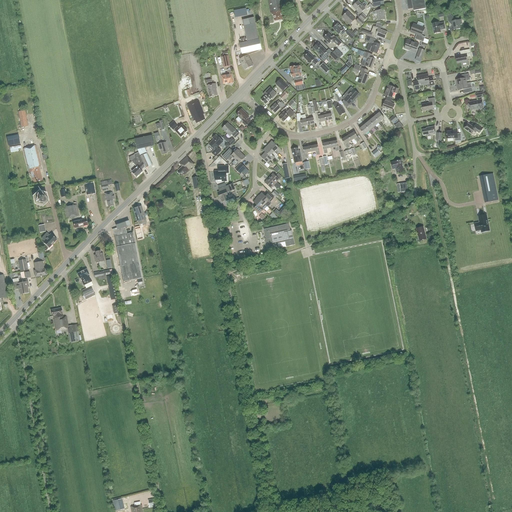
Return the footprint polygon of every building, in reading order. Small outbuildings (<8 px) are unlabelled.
[(284,17),(287,17),(286,13),(284,13),(283,9),(284,9),(282,0),(267,0),(271,13),(272,15),(273,15),(274,21),(284,19),(284,17)] [(413,11),(426,9),(424,0),(406,0),(409,9),(413,9),(413,11)] [(363,22),(367,18),(362,14),(361,13),(365,9),(358,1),(352,7),(361,15),(359,17),(363,22)] [(237,17),(250,15),(249,8),(236,9),(237,17)] [(378,21),(385,19),(383,10),(375,11),(375,14),(377,14),(378,21)] [(350,25),(355,19),(348,11),(342,17),(350,25)] [(460,29),(459,25),(462,24),(461,20),(458,20),(454,21),(454,18),(450,14),(447,15),(448,22),(452,21),(453,30),(460,29)] [(242,21),(246,38),(240,39),(240,43),(239,44),(242,55),(242,54),(243,58),(239,59),(240,61),(240,62),(240,64),(242,64),(245,70),(253,66),(248,55),(247,53),(261,50),(259,39),(254,18),(242,21)] [(361,26),(364,23),(359,18),(356,21),(361,26)] [(442,30),(445,29),(444,23),(439,24),(439,22),(432,24),(434,34),(441,32),(440,30),(442,29),(442,30)] [(341,36),(345,32),(343,30),(344,29),(338,23),(333,28),(339,34),(341,36)] [(423,42),(425,37),(422,36),(424,28),(413,24),(410,32),(416,34),(415,39),(423,42)] [(373,26),(371,33),(361,29),(360,33),(376,39),(377,36),(385,39),(387,32),(378,29),(379,28),(373,26)] [(355,36),(353,33),(352,33),(349,29),(345,33),(352,39),(355,36)] [(336,37),(335,37),(333,35),(332,37),(328,33),(323,38),(329,44),(331,42),(332,43),(333,43),(334,42),(338,46),(342,43),(336,37)] [(365,41),(369,43),(366,49),(370,51),(377,54),(380,45),(375,43),(376,40),(367,36),(365,41)] [(416,53),(419,44),(407,40),(404,48),(416,53)] [(329,54),(324,49),(318,43),(313,48),(317,51),(316,52),(318,54),(319,53),(322,57),(320,59),(324,63),(329,58),(327,56),(329,54)] [(419,48),(416,56),(422,58),(425,50),(419,48)] [(333,52),(339,59),(343,55),(337,49),(333,52)] [(467,57),(471,56),(469,49),(460,51),(461,55),(456,56),(458,63),(468,61),(467,57)] [(330,55),(335,61),(336,60),(340,63),(342,61),(333,52),(330,55)] [(361,65),(364,66),(371,69),(375,59),(371,58),(372,55),(365,52),(363,57),(367,59),(366,62),(363,61),(362,61),(361,65)] [(315,65),(318,62),(315,59),(308,53),(304,57),(307,61),(309,64),(309,63),(310,64),(312,62),(315,65)] [(228,55),(221,57),(223,67),(231,66),(228,55)] [(320,66),(326,73),(327,72),(328,73),(330,72),(329,71),(330,70),(323,63),(320,66)] [(358,73),(361,66),(355,64),(352,71),(358,73)] [(291,76),(292,77),(293,77),(293,78),(294,78),(294,81),(295,87),(299,86),(299,85),(303,85),(302,79),(301,79),(301,76),(299,66),(295,67),(290,68),(291,72),(291,73),(290,74),(291,76)] [(361,73),(359,78),(357,77),(355,81),(357,82),(364,85),(366,81),(366,82),(369,75),(367,74),(368,71),(362,68),(360,72),(361,73)] [(232,74),(231,70),(227,70),(228,75),(221,76),(223,84),(229,83),(229,84),(234,83),(232,74)] [(428,74),(422,75),(424,85),(426,84),(427,87),(430,86),(430,88),(434,87),(432,77),(429,78),(428,74)] [(456,80),(457,85),(466,84),(466,81),(470,80),(469,77),(469,74),(460,75),(461,79),(456,80)] [(424,85),(422,75),(417,76),(418,81),(413,82),(415,91),(420,90),(419,88),(422,88),(422,85),(424,85)] [(209,97),(217,95),(216,89),(217,89),(215,84),(213,84),(212,79),(206,81),(207,85),(209,97)] [(275,84),(283,91),(288,86),(280,79),(275,84)] [(466,84),(457,85),(458,91),(463,90),(463,94),(472,92),(471,85),(467,86),(466,84)] [(387,96),(386,98),(392,100),(393,98),(392,97),(394,92),(397,94),(399,89),(388,85),(384,95),(387,96)] [(263,94),(265,96),(261,100),(265,104),(272,98),(272,99),(276,94),(270,88),(263,94)] [(356,98),(359,94),(353,89),(348,95),(346,93),(342,98),(350,105),(356,98)] [(338,103),(341,101),(334,90),(335,92),(333,94),(334,96),(338,103)] [(284,92),(279,97),(283,100),(288,95),(284,92)] [(391,103),(392,100),(386,98),(385,101),(382,108),(392,112),(394,104),(391,103)] [(432,106),(436,105),(434,98),(428,99),(429,103),(422,105),(423,111),(433,109),(432,106)] [(294,99),(293,100),(292,100),(288,104),(292,109),(296,104),(294,102),(296,101),(294,99)] [(482,100),(479,100),(468,103),(470,110),(483,108),(482,100)] [(196,123),(205,120),(203,115),(204,114),(202,111),(203,111),(198,101),(187,106),(193,118),(192,119),(193,122),(195,121),(196,123)] [(281,109),(284,105),(282,102),(281,103),(278,101),(276,104),(276,103),(270,109),(275,114),(280,108),(281,109)] [(340,116),(345,113),(341,105),(338,107),(336,103),(333,105),(335,109),(340,116)] [(245,126),(250,121),(247,118),(249,117),(241,109),(236,114),(244,122),(242,123),(245,126)] [(288,111),(287,109),(284,112),(278,117),(283,122),(286,119),(288,121),(291,119),(290,118),(295,114),(290,109),(288,111)] [(18,112),(21,128),(28,126),(25,110),(18,112)] [(326,112),(324,112),(325,115),(326,121),(333,120),(331,114),(326,115),(326,112)] [(326,121),(325,115),(320,116),(320,113),(318,114),(319,123),(326,121)] [(373,117),(378,124),(381,127),(383,125),(380,122),(384,119),(379,113),(373,117)] [(306,120),(307,125),(315,124),(313,118),(308,119),(308,116),(305,117),(306,120)] [(368,121),(373,128),(376,131),(377,130),(378,131),(383,137),(384,136),(380,130),(379,131),(378,130),(375,126),(378,124),(373,117),(368,121)] [(364,126),(369,132),(371,135),(373,134),(370,130),(373,128),(368,121),(364,126)] [(182,125),(179,128),(173,122),(169,126),(175,132),(175,131),(181,137),(183,136),(183,135),(187,131),(182,125)] [(399,122),(394,125),(399,131),(403,127),(399,122)] [(235,138),(239,134),(235,131),(235,130),(232,127),(231,128),(227,123),(222,129),(229,136),(231,134),(235,138)] [(475,125),(473,128),(467,123),(464,129),(471,134),(473,131),(475,133),(476,131),(479,133),(482,129),(475,125)] [(369,132),(364,126),(359,129),(364,135),(363,135),(367,139),(368,138),(366,134),(369,132)] [(426,135),(436,134),(434,127),(426,128),(426,129),(422,130),(423,135),(426,135)] [(455,141),(461,141),(461,134),(457,134),(457,131),(446,131),(446,138),(455,138),(455,141)] [(348,136),(351,141),(355,139),(357,142),(359,141),(354,132),(348,136)] [(137,149),(139,153),(135,154),(136,158),(132,162),(137,167),(132,172),(136,177),(143,171),(141,170),(145,167),(145,168),(152,165),(144,148),(154,146),(152,135),(135,139),(137,149)] [(217,148),(223,142),(217,136),(215,135),(212,138),(213,140),(209,144),(214,150),(211,153),(215,157),(221,151),(217,148)] [(21,136),(10,138),(12,152),(20,151),(20,148),(23,148),(21,136)] [(349,142),(351,141),(348,136),(342,140),(347,148),(351,146),(349,142)] [(272,141),(267,146),(274,152),(276,150),(280,153),(282,150),(272,141)] [(330,142),(331,148),(335,147),(336,151),(339,151),(337,141),(330,142)] [(167,153),(169,152),(166,142),(158,145),(159,150),(160,150),(162,155),(167,154),(167,153)] [(331,148),(330,142),(322,144),(324,154),(327,153),(326,149),(331,148)] [(310,146),(312,152),(316,151),(317,155),(320,155),(318,145),(310,146)] [(31,177),(32,177),(33,183),(42,181),(39,167),(41,166),(36,146),(23,149),(29,172),(31,172),(30,172),(31,177)] [(272,155),(274,152),(267,146),(263,150),(265,152),(272,159),(273,160),(275,158),(272,155)] [(312,152),(310,146),(303,148),(305,158),(308,157),(307,153),(312,152)] [(300,151),(299,152),(298,148),(291,149),(293,157),(294,163),(302,162),(300,151)] [(344,152),(347,159),(357,154),(356,152),(354,148),(349,150),(349,149),(344,152)] [(232,158),(235,160),(241,154),(237,150),(234,153),(229,149),(222,157),(226,161),(228,159),(229,161),(232,158)] [(375,157),(380,153),(377,149),(371,153),(375,157)] [(270,161),(272,159),(265,152),(261,157),(270,166),(273,164),(270,161)] [(245,157),(241,154),(235,160),(232,163),(236,167),(245,157)] [(189,170),(194,165),(187,157),(180,164),(182,167),(177,171),(181,176),(183,174),(184,175),(189,171),(189,170)] [(401,160),(394,162),(390,163),(392,169),(395,169),(396,173),(404,171),(401,160)] [(245,168),(241,163),(235,169),(240,174),(245,168)] [(226,173),(228,173),(228,166),(218,167),(218,172),(214,172),(215,180),(222,180),(222,181),(226,181),(226,173)] [(196,177),(192,178),(194,189),(202,187),(200,176),(201,176),(200,168),(195,169),(196,177)] [(269,178),(278,187),(280,186),(277,182),(279,180),(273,174),(269,178)] [(497,200),(492,174),(480,177),(484,195),(489,194),(490,201),(497,200)] [(278,187),(269,178),(264,183),(271,189),(273,186),(277,189),(278,187)] [(110,189),(109,185),(113,184),(112,179),(102,181),(104,190),(110,189)] [(84,184),(86,195),(95,194),(93,183),(84,184)] [(397,184),(398,192),(408,191),(407,183),(397,184)] [(227,196),(228,196),(226,193),(235,190),(233,184),(219,189),(220,192),(217,193),(219,199),(220,199),(222,202),(228,200),(227,196)] [(38,190),(32,196),(34,204),(42,207),(49,201),(46,193),(38,190)] [(112,199),(114,199),(114,196),(113,196),(112,192),(104,194),(106,201),(107,200),(108,207),(114,206),(112,199)] [(268,193),(265,197),(261,193),(257,198),(267,207),(271,203),(270,202),(273,198),(268,193)] [(267,207),(257,198),(253,202),(257,205),(253,209),(259,214),(266,206),(267,207)] [(63,205),(66,219),(79,216),(76,202),(63,205)] [(137,222),(138,225),(146,223),(145,219),(146,219),(141,206),(133,209),(137,222)] [(392,219),(393,224),(408,220),(406,215),(392,219)] [(486,215),(478,217),(480,223),(475,224),(476,231),(481,230),(481,232),(489,231),(486,215)] [(74,229),(87,225),(86,219),(72,222),(74,229)] [(135,243),(133,233),(127,234),(125,228),(130,226),(128,220),(115,224),(116,228),(112,229),(114,236),(116,247),(135,243)] [(272,245),(285,242),(286,247),(295,245),(291,231),(290,231),(289,224),(263,230),(267,246),(272,245)] [(135,227),(136,231),(137,231),(139,240),(143,239),(140,226),(135,227)] [(419,241),(427,239),(423,227),(416,229),(419,241)] [(49,248),(56,240),(50,234),(49,235),(47,233),(42,238),(42,239),(44,241),(43,242),(49,248)] [(135,243),(116,247),(123,282),(142,279),(135,243)] [(96,263),(99,262),(100,267),(105,265),(102,253),(101,254),(100,251),(95,252),(96,255),(94,255),(96,263)] [(18,261),(20,271),(27,270),(26,259),(18,261)] [(44,269),(42,262),(34,263),(35,271),(34,271),(35,277),(47,275),(45,269),(44,269)] [(84,285),(92,281),(89,275),(86,269),(77,274),(80,279),(84,285)] [(112,275),(107,276),(111,300),(117,299),(112,275)] [(24,293),(22,281),(16,282),(17,289),(19,289),(20,294),(24,293)] [(91,286),(81,291),(84,296),(82,296),(84,299),(85,298),(86,300),(95,295),(91,286)] [(53,316),(56,331),(57,334),(61,333),(60,330),(67,329),(68,328),(68,326),(66,317),(63,317),(63,315),(62,315),(61,308),(51,310),(52,317),(53,316)] [(70,342),(80,340),(77,325),(68,326),(68,328),(67,329),(70,342)] [(148,500),(150,508),(157,507),(156,498),(148,500)] [(123,499),(113,501),(115,511),(125,509),(123,499)]
